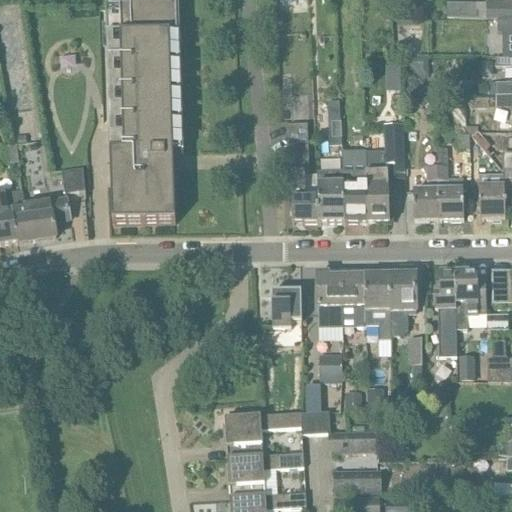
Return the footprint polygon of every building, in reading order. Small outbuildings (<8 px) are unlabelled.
[(511,0),(485,0),(485,6),(446,6),(446,22),(498,23),(511,23),(511,0)] [(183,156),(183,155),(179,9),(176,10),(176,9),(119,10),(119,11),(106,11),(112,229),(175,227),(174,172),(173,172),(173,158),(181,157),(181,156),(183,156)] [(502,36),(511,35),(511,23),(498,23),(498,36),(502,36)] [(405,95),(420,111),(432,100),(418,84),(405,95)] [(328,149),(341,149),(340,115),(323,116),(324,126),(318,126),(319,142),(327,142),(328,149)] [(367,227),(389,227),(388,182),(404,181),(402,129),(383,129),(384,158),(373,158),(373,156),(365,156),(367,227)] [(478,136),(473,141),(485,155),(491,150),(478,136)] [(318,227),(317,201),(305,201),(304,178),(308,175),(308,142),(288,143),(292,227),(318,227)] [(367,227),(365,156),(365,145),(352,145),(352,155),(351,155),(352,179),(343,179),(344,227),(367,227)] [(437,226),(436,157),(436,155),(426,155),(427,171),(426,171),(426,186),(427,186),(427,194),(412,194),(413,227),(437,226)] [(511,155),(502,156),(502,174),(511,174),(511,155)] [(464,225),(462,193),(448,193),(447,185),(449,185),(447,156),(436,157),(437,226),(464,225)] [(64,197),(85,195),(83,172),(62,174),(64,197)] [(318,227),(344,227),(343,179),(342,173),(316,174),(317,201),(318,227)] [(504,199),(511,198),(511,174),(502,174),(502,179),(502,224),(505,224),(504,199)] [(480,225),(502,224),(502,179),(478,179),(480,225)] [(0,250),(17,248),(14,211),(25,209),(22,195),(7,197),(6,196),(0,197),(0,250)] [(17,248),(56,241),(53,226),(69,224),(67,202),(50,205),(25,209),(14,211),(17,248)] [(511,274),(490,275),(491,308),(511,307),(511,274)] [(318,333),(342,332),(341,281),(327,281),(327,277),(317,277),(318,313),(317,313),(318,333)] [(486,319),(486,312),(485,284),(477,285),(477,277),(454,278),(456,335),(468,334),(468,321),(479,321),(479,320),(486,319)] [(456,361),(456,335),(454,278),(439,279),(439,291),(434,291),(435,316),(443,316),(443,335),(439,335),(439,361),(456,361)] [(416,323),(416,318),(415,279),(389,280),(390,327),(414,326),(416,323)] [(342,332),(366,331),(364,280),(341,281),(342,332)] [(390,340),(390,327),(389,280),(364,280),(366,331),(380,331),(381,340),(390,340)] [(290,333),(290,326),(301,326),(301,295),(271,296),(272,333),(290,333)] [(486,335),(509,334),(509,320),(486,320),(486,335)] [(408,370),(421,370),(421,344),(407,344),(408,370)] [(491,345),(492,363),(487,363),(487,375),(511,375),(511,363),(505,363),(505,345),(491,345)] [(320,388),(342,388),(342,363),(331,363),(331,359),(319,359),(320,388)] [(461,385),(475,384),(474,369),(460,369),(461,385)] [(487,387),(511,387),(511,375),(487,375),(487,387)] [(368,408),(384,407),(383,390),(367,391),(368,408)] [(346,414),(362,413),(361,396),(345,397),(346,414)] [(227,463),(262,460),(261,435),(301,432),(300,418),(260,420),(260,415),(229,417),(229,422),(224,423),(227,463)] [(300,418),(301,432),(301,440),(330,438),(329,416),(300,418)] [(380,437),(332,439),(332,460),(380,458),(380,437)] [(511,447),(496,447),(496,461),(511,461),(511,447)] [(229,503),(265,500),(263,475),(303,472),(303,458),(262,460),(227,463),(229,503)] [(334,502),(380,501),(380,478),(334,479),(334,502)] [(229,511),(305,511),(305,498),(265,500),(229,503),(229,511)] [(334,511),(380,511),(380,501),(334,502),(334,511)] [(385,511),(413,511),(413,503),(385,503),(385,511)]
